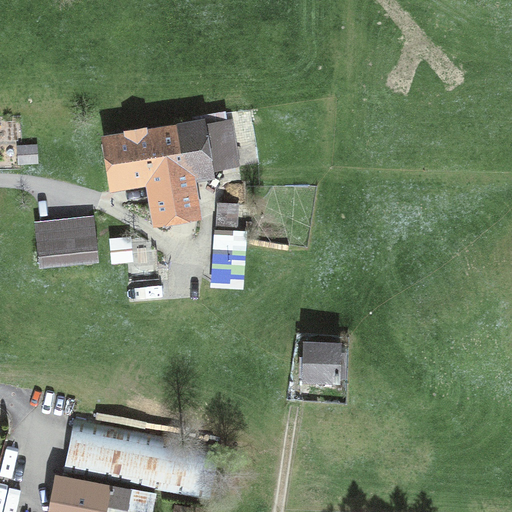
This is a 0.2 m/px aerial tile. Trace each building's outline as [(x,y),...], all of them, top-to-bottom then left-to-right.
[(109,138),(116,182),(142,177),(143,184),(151,183),(157,218),(195,211),(188,169),(233,162),(226,124),(159,135),(158,130),(145,132),(144,128),(126,131),(127,135),(109,138)] [(219,235),(234,236),(236,206),(221,205),(219,235)] [(90,225),(40,230),(44,265),(94,260),(90,225)] [(117,252),(129,251),(128,240),(116,241),(117,252)] [(301,377),(344,379),(345,347),(310,346),(309,357),(301,357),(301,377)] [(344,383),(306,384),(306,398),(345,397),(344,383)] [(75,419),(64,472),(209,500),(220,446),(75,419)] [(56,511),(151,511),(155,496),(127,491),(126,493),(62,481),(56,511)] [(193,511),(195,505),(160,499),(157,511),(193,511)]
